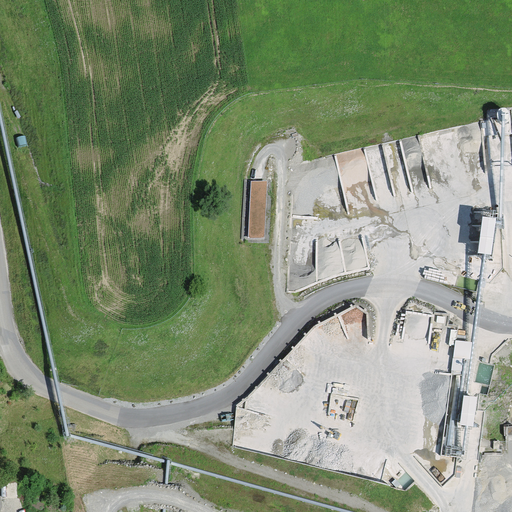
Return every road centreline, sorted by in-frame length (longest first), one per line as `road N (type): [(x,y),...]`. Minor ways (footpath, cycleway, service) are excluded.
road 1 (unclassified): [(0,320),(3,348),(29,385),(135,422),(234,394),(293,322),(344,291),(396,287),(511,322)]
road 2 (unknown): [(396,287),(419,201),(452,187),(511,182)]
